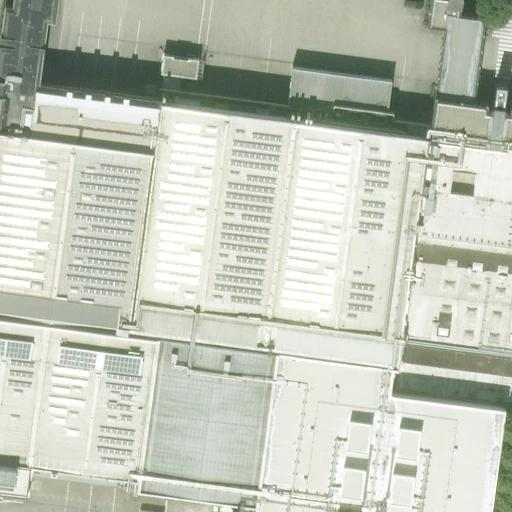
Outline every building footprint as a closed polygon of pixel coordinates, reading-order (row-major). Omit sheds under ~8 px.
[(158,99),(44,84),(45,78),(39,77),(47,13),(55,14),(56,0),(13,0),(13,6),(8,5),(5,8),(0,42),(0,130),(152,150),(158,100),(158,99)] [(428,0),(426,26),(443,28),(482,33),(485,16),(459,12),(460,0),(428,0)] [(482,33),(443,28),(434,95),(473,100),(482,33)] [(161,73),(186,73),(186,60),(162,59),(161,73)] [(209,70),(207,91),(232,94),(234,72),(209,70)] [(313,110),(312,120),(274,115),(275,106),(260,104),(259,113),(247,111),(248,102),(233,100),(232,110),(220,108),(221,99),(206,97),(205,106),(193,104),(194,95),(180,93),(179,102),(176,102),(179,77),(164,75),(163,87),(165,88),(163,100),(158,100),(152,150),(128,331),(158,335),(276,349),(396,365),(396,366),(397,366),(398,366),(402,340),(415,236),(429,136),(429,135),(408,133),(410,123),(394,121),(393,131),(381,129),(383,119),(367,117),(366,127),(354,126),(355,116),(340,114),(339,124),(328,122),(329,112),(313,110)] [(511,108),(511,109),(511,105),(509,105),(508,111),(507,111),(503,106),(492,104),(488,109),(486,108),(487,102),(473,100),(434,95),(429,135),(429,136),(511,146),(511,108)] [(0,130),(0,459),(30,463),(29,471),(122,483),(122,486),(136,487),(138,487),(139,485),(138,485),(158,335),(128,331),(152,150),(0,130)] [(511,146),(429,136),(415,236),(511,249),(511,146)] [(511,249),(415,236),(402,340),(501,353),(511,273),(511,249)] [(511,273),(501,353),(495,404),(495,406),(496,406),(496,404),(511,406),(511,273)] [(276,349),(158,335),(138,485),(139,485),(138,487),(255,503),(276,349)] [(501,353),(402,340),(398,366),(397,366),(394,391),(495,404),(501,353)] [(30,463),(0,459),(0,488),(26,492),(26,490),(28,491),(29,484),(27,483),(29,471),(30,463)]
